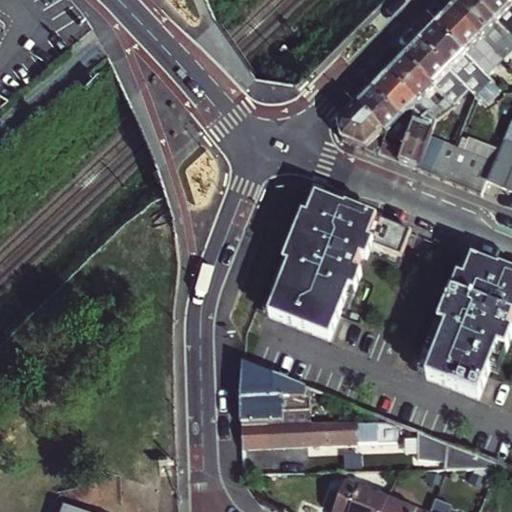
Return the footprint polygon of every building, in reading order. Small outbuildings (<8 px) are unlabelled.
[(496,25),(469,0),(463,0),(451,13),(499,60),(503,64),(511,54),(511,41),(510,39),(496,25)] [(511,8),(502,0),(469,0),(496,25),(510,39),(511,41),(511,8)] [(511,0),(502,0),(511,8),(511,0)] [(451,13),(435,29),(483,76),(499,60),(451,13)] [(435,29),(419,45),(449,73),(464,88),(468,91),(471,95),(487,79),(483,76),(435,29)] [(419,45),(404,61),(434,89),(449,73),(419,45)] [(404,61),(387,78),(417,106),(434,89),(404,61)] [(387,78),(373,93),(402,121),(417,106),(387,78)] [(468,91),(464,88),(459,93),(465,100),(471,95),(468,91)] [(357,109),(386,137),(402,121),(373,93),(357,109)] [(377,157),(398,166),(406,147),(391,141),(386,137),(357,109),(339,128),(341,143),(371,155),(370,145),(375,139),(383,145),(377,157)] [(426,114),(422,118),(434,130),(437,124),(426,114)] [(422,118),(414,126),(433,133),(434,130),(422,118)] [(511,121),(510,120),(492,166),(486,183),(511,193),(511,121)] [(398,166),(417,173),(430,141),(433,133),(414,126),(412,131),(410,136),(406,147),(398,166)] [(430,141),(417,173),(429,178),(442,146),(430,141)] [(442,146),(429,178),(441,183),(454,151),(442,146)] [(441,183),(454,188),(468,156),(454,151),(441,183)] [(468,156),(454,188),(466,193),(479,160),(468,156)] [(479,160),(466,193),(480,198),(486,183),(492,166),(479,160)] [(315,197),(305,220),(282,266),(287,268),(267,318),(328,342),(348,292),(354,294),(361,276),(355,274),(366,247),(401,261),(411,235),(376,221),(373,228),(345,217),(348,210),(315,197)] [(464,281),(457,278),(438,327),(445,330),(425,380),(478,401),(498,351),(506,354),(511,338),(511,335),(509,334),(511,325),(511,274),(473,259),(464,281)] [(243,367),(242,426),(269,425),(325,425),(325,400),(243,367)] [(372,427),(269,426),(269,448),(394,447),(394,432),(372,427)] [(446,448),(417,437),(418,463),(446,469),(446,476),(495,476),(498,469),(446,448)] [(382,511),(387,501),(345,484),(333,511),(382,511)] [(414,511),(387,501),(382,511),(414,511)]
